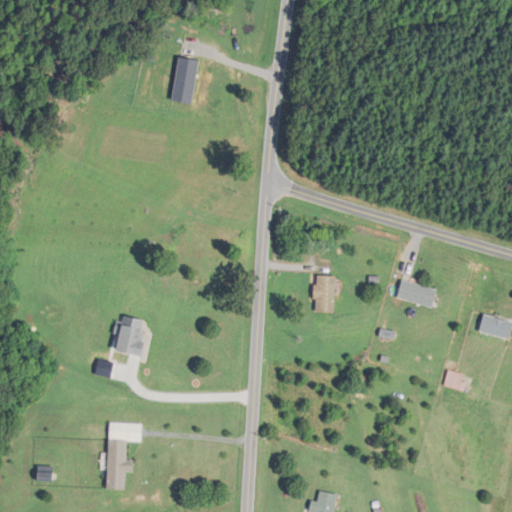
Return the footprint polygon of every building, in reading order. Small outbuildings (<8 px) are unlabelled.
[(336,275),(316,275),(316,312),(336,312),(336,275)] [(432,307),(437,290),(403,279),(398,296),(432,307)] [(511,327),(511,321),(484,314),(480,331),(509,339),(511,327)] [(120,353),(144,353),(144,318),(120,318),(120,353)] [(127,461),(127,440),(108,440),(108,490),(126,490),(126,472),(134,472),(134,461),(127,461)] [(312,511),(334,511),(336,493),(319,492),(318,501),(313,501),(312,511)]
